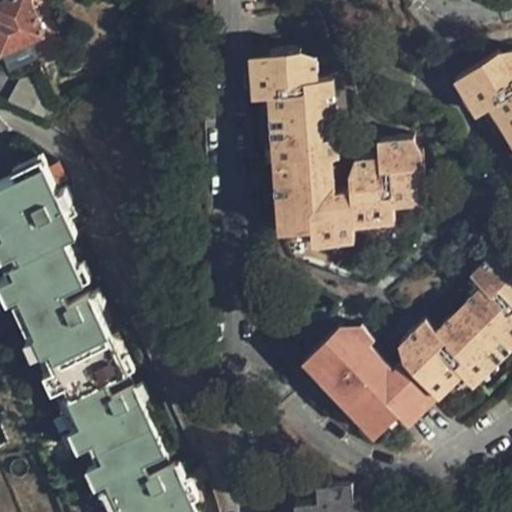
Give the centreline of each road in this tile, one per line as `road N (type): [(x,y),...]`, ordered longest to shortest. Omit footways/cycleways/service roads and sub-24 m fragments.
road 1 (residential): [(234,355),(232,0)]
road 2 (residential): [(234,355),(317,436),(364,463),(438,461),(511,416)]
road 3 (residential): [(0,117),(65,151),(86,182),(97,241),(127,308)]
road 4 (residential): [(251,511),(234,355)]
